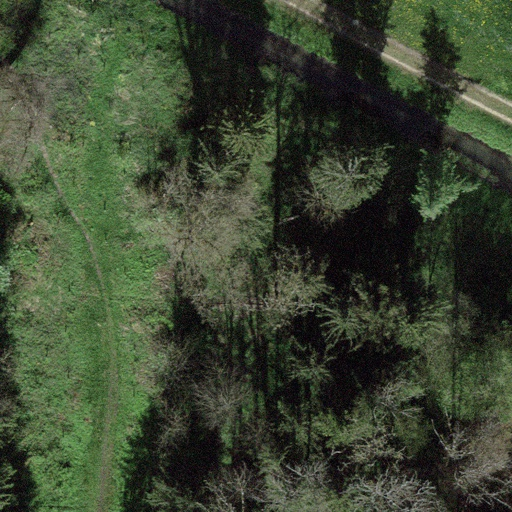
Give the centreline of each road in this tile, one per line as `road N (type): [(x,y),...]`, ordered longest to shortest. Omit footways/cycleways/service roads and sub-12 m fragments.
road 1 (track): [(88,511),(97,368),(55,239),(0,116)]
road 2 (track): [(511,134),(259,0)]
